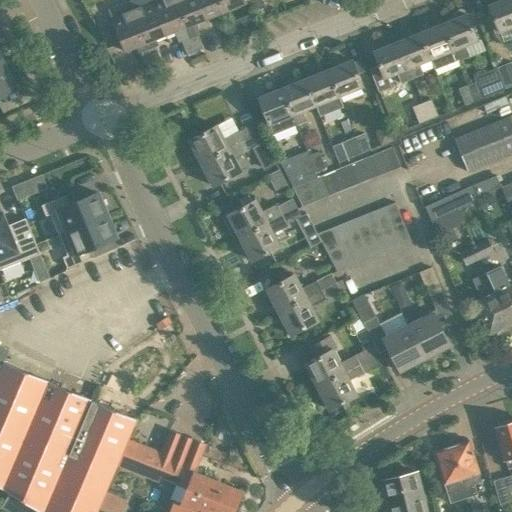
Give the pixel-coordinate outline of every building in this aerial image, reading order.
[(156,0),(152,2),(165,35),(174,32),(178,43),(181,42),(186,55),(195,51),(190,39),(185,27),(174,0),(156,0)] [(174,0),(185,27),(190,39),(198,35),(200,35),(195,23),(205,19),(197,0),(174,0)] [(221,0),(197,0),(205,19),(226,11),(221,0)] [(243,0),(221,0),(226,11),(245,3),(243,0)] [(511,0),(502,0),(489,5),(493,16),(488,18),(495,33),(511,26),(511,0)] [(156,39),(165,35),(152,2),(132,10),(148,50),(158,45),(156,39)] [(138,53),(148,50),(132,10),(112,18),(125,51),(136,47),(138,53)] [(466,14),(442,24),(453,50),(453,49),(477,40),(466,14)] [(236,20),(230,22),(235,35),(241,33),(236,20)] [(235,35),(230,22),(221,25),(227,38),(235,35)] [(442,24),(420,33),(430,59),(434,69),(457,60),(453,49),(453,50),(442,24)] [(420,33),(397,42),(412,79),(423,74),(418,63),(430,59),(420,33)] [(190,39),(195,51),(203,48),(198,35),(190,39)] [(412,79),(397,42),(374,51),(379,65),(370,69),(379,92),(391,87),(386,76),(396,72),(400,83),(412,79)] [(157,51),(149,54),(155,67),(162,64),(157,51)] [(155,67),(149,54),(141,57),(146,70),(155,67)] [(351,60),(328,70),(339,96),(362,87),(357,74),(364,71),(360,60),(353,63),(351,60)] [(511,62),(501,67),(509,87),(511,85),(511,62)] [(0,117),(2,117),(2,116),(0,116),(0,96),(17,88),(6,66),(0,69),(0,117)] [(468,85),(474,101),(505,89),(497,69),(476,77),(477,81),(468,85)] [(328,70),(305,79),(316,105),(339,96),(328,70)] [(305,79),(282,88),(297,125),(307,121),(303,110),(316,105),(305,79)] [(474,101),(468,85),(458,89),(465,104),(474,101)] [(297,125),(282,88),(259,98),(274,134),(297,125)] [(431,100),(422,103),(428,119),(438,116),(431,100)] [(428,119),(422,103),(412,107),(419,123),(428,119)] [(454,139),(468,172),(511,154),(511,120),(510,116),(454,139)] [(190,140),(201,161),(258,132),(254,124),(225,139),(217,125),(190,140)] [(258,132),(201,161),(213,185),(241,170),(235,159),(249,152),(247,150),(263,142),(258,132)] [(364,134),(355,137),(361,153),(370,150),(364,134)] [(361,153),(355,137),(346,141),(348,148),(335,153),(338,162),(361,153)] [(392,147),(381,152),(389,172),(400,167),(392,147)] [(318,152),(310,156),(316,171),(325,168),(318,152)] [(381,152),(371,156),(379,176),(389,172),(381,152)] [(316,171),(310,156),(300,160),(306,175),(316,171)] [(371,156),(360,160),(368,180),(379,176),(371,156)] [(360,160),(351,164),(358,184),(368,180),(360,160)] [(351,164),(340,168),(348,188),(358,184),(351,164)] [(340,168),(330,172),(338,192),(348,188),(340,168)] [(330,172),(320,176),(328,196),(338,192),(330,172)] [(320,176),(309,180),(318,200),(328,196),(320,176)] [(497,176),(473,185),(478,196),(501,187),(497,176)] [(318,200),(309,180),(293,187),(303,206),(318,200)] [(27,181),(12,187),(17,200),(32,194),(27,181)] [(511,183),(503,188),(511,209),(511,183)] [(473,185),(452,195),(458,209),(479,200),(478,196),(473,185)] [(98,192),(76,201),(69,204),(65,195),(41,205),(46,216),(50,214),(59,234),(107,215),(105,210),(107,209),(102,196),(100,197),(98,192)] [(235,228),(239,236),(296,206),(292,199),(277,206),(276,204),(262,212),(256,200),(252,202),(248,195),(240,200),(243,207),(228,215),(224,217),(224,220),(228,229),(231,230),(235,228)] [(452,195),(425,207),(442,243),(456,236),(452,228),(464,222),(458,209),(452,195)] [(396,202),(385,206),(393,226),(403,222),(396,202)] [(296,206),(239,236),(251,260),(279,245),(273,234),(288,226),(287,224),(301,216),(296,206)] [(385,206),(375,210),(383,230),(393,226),(385,206)] [(375,210),(365,214),(373,234),(383,230),(375,210)] [(25,218),(13,223),(15,226),(8,228),(7,225),(1,212),(0,212),(0,269),(40,254),(25,218)] [(365,214),(355,218),(363,238),(373,234),(365,214)] [(116,237),(107,215),(59,234),(67,255),(63,257),(67,268),(91,258),(87,249),(94,246),(116,237)] [(355,218),(345,222),(353,242),(363,238),(355,218)] [(345,222),(335,226),(343,246),(353,242),(345,222)] [(403,222),(393,226),(401,246),(411,242),(403,222)] [(318,233),(328,252),(343,246),(335,226),(318,233)] [(393,226),(383,230),(391,250),(401,246),(393,226)] [(383,230),(373,234),(381,254),(391,250),(383,230)] [(373,234),(363,238),(371,258),(381,254),(373,234)] [(363,238),(353,242),(361,262),(371,258),(363,238)] [(488,239),(473,246),(479,259),(494,252),(488,239)] [(353,242),(343,246),(351,266),(361,262),(353,242)] [(343,246),(328,252),(337,271),(351,266),(343,246)] [(479,259),(473,246),(459,253),(465,266),(479,259)] [(500,266),(486,273),(509,323),(511,322),(511,285),(509,287),(500,266)] [(419,272),(429,296),(442,291),(432,267),(419,272)] [(267,290),(278,311),(335,281),(331,273),(302,289),(295,275),(267,290)] [(509,323),(486,273),(472,279),(481,300),(476,302),(490,332),(494,330),(496,332),(502,330),(501,327),(509,323)] [(398,280),(388,283),(394,301),(404,298),(398,280)] [(335,281),(278,311),(290,334),(318,320),(311,307),(340,291),(335,281)] [(351,300),(363,323),(376,317),(364,294),(351,300)] [(433,313),(409,325),(425,358),(450,346),(433,313)] [(425,358),(409,325),(383,338),(400,371),(425,358)] [(305,364),(317,386),(374,356),(370,348),(340,363),(333,349),(337,347),(331,336),(309,347),(315,358),(305,364)] [(392,377),(380,353),(374,356),(379,365),(376,367),(384,381),(392,377)] [(374,356),(317,386),(329,409),(356,394),(349,381),(376,367),(379,365),(374,356)] [(2,365),(0,370),(0,486),(3,488),(49,381),(4,362),(2,365)] [(49,381),(3,488),(42,511),(43,511),(92,400),(49,381)] [(92,400),(43,511),(97,511),(117,465),(129,439),(137,419),(92,400)] [(511,417),(507,419),(506,423),(493,427),(494,429),(496,428),(505,458),(506,458),(509,467),(511,466),(511,417)] [(218,427),(214,436),(221,439),(225,430),(218,427)] [(129,439),(117,465),(158,482),(160,478),(166,465),(154,460),(158,451),(129,439)] [(469,439),(451,445),(468,495),(476,493),(473,483),(480,480),(478,472),(480,472),(469,439)] [(468,495),(451,445),(433,450),(443,483),(445,482),(451,501),(468,495)] [(158,451),(154,460),(166,465),(160,478),(188,490),(195,472),(197,468),(158,451)] [(425,511),(416,471),(400,475),(408,511),(425,511)] [(188,490),(183,503),(203,511),(232,511),(241,491),(195,472),(188,490)] [(408,511),(400,475),(382,480),(390,511),(408,511)] [(511,475),(493,481),(500,505),(511,501),(511,499),(508,488),(511,487),(511,475)] [(203,511),(183,503),(176,500),(171,511),(203,511)]
